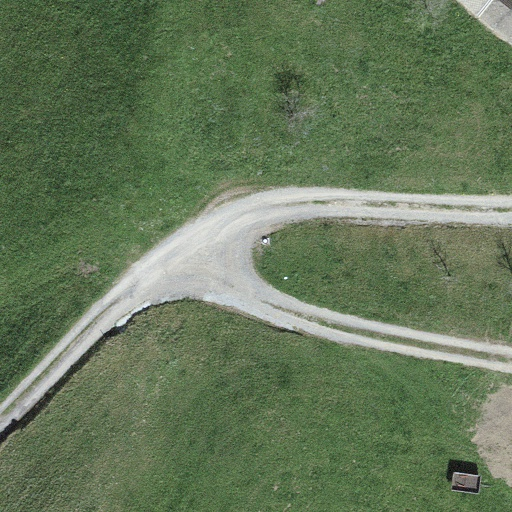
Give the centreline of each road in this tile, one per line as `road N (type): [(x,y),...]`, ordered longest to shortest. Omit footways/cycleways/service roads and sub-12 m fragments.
road 1 (track): [(511,360),(284,320),(173,256),(0,421)]
road 2 (track): [(173,256),(224,219),(304,199),(511,206)]
